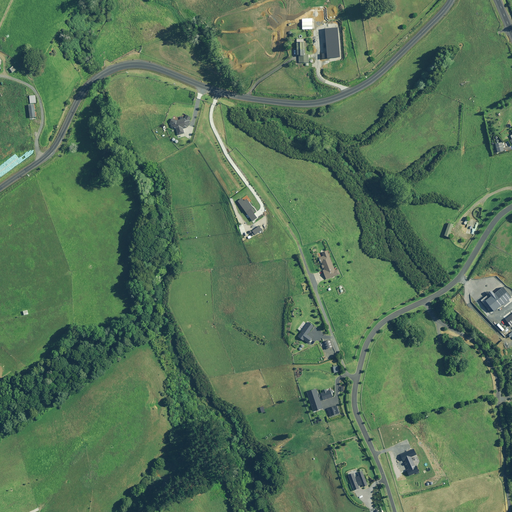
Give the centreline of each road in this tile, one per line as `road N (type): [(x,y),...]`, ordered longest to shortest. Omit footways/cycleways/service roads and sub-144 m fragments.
road 1 (unclassified): [(450,0),(375,76),(321,101),(244,97),(150,65),(109,69),(79,95),(48,154),(0,187)]
road 2 (residential): [(511,202),(450,282),(393,310),(365,340),(352,407),(393,511)]
